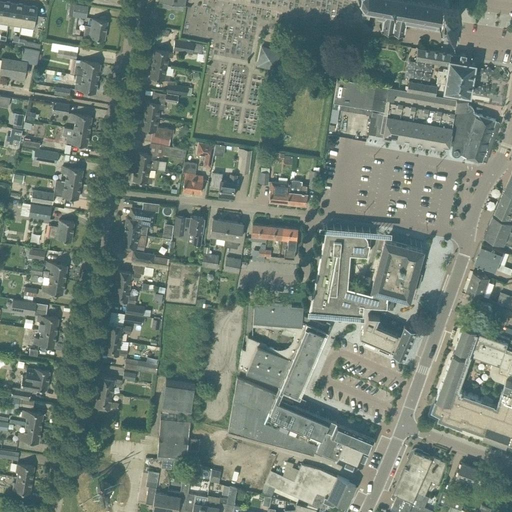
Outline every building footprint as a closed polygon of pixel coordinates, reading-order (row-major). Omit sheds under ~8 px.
[(12,2),(0,0),(0,22),(8,24),(12,2)] [(405,32),(405,30),(404,30),(405,21),(443,27),(445,29),(446,28),(445,26),(446,18),(454,19),(455,21),(457,20),(456,18),(458,4),(460,2),(459,0),(457,2),(450,1),(449,0),(361,0),(363,3),(362,5),(363,5),(362,12),(361,13),(361,14),(362,13),(362,16),(369,17),(370,13),(383,16),(381,26),(379,26),(379,27),(381,28),(380,29),(382,29),(382,27),(402,31),(402,33),(403,33),(403,31),(405,32)] [(25,4),(12,2),(8,24),(21,26),(25,4)] [(88,6),(74,3),(70,3),(68,15),(86,18),(88,6)] [(25,4),(21,26),(34,29),(38,6),(25,4)] [(85,25),(83,36),(104,39),(107,20),(93,18),(91,26),(85,25)] [(202,53),(203,44),(175,40),(173,49),(197,53),(196,60),(204,62),(205,54),(202,53)] [(52,43),(51,51),(58,52),(57,56),(76,59),(78,47),(52,43)] [(26,61),(26,62),(29,62),(30,59),(38,61),(40,49),(24,46),(22,61),(26,61)] [(469,94),(475,62),(464,61),(465,54),(460,53),(460,54),(418,47),(416,58),(448,63),(447,67),(443,67),(443,70),(439,69),(437,81),(445,82),(443,89),(469,94)] [(167,65),(168,57),(173,57),(174,52),(154,49),(152,63),(167,65)] [(15,74),(15,77),(24,78),(26,62),(26,61),(22,61),(3,58),(0,72),(15,74)] [(74,66),(73,74),(76,74),(98,77),(100,63),(80,60),(79,66),(74,66)] [(152,63),(150,77),(168,80),(169,80),(170,75),(165,74),(167,65),(152,63)] [(62,80),(62,73),(45,72),(45,75),(38,75),(38,85),(46,85),(46,80),(62,80)] [(98,77),(76,74),(75,82),(76,82),(75,89),(95,92),(98,77)] [(168,80),(167,92),(187,95),(188,87),(173,84),(174,81),(169,80),(168,80)] [(409,81),(407,90),(434,95),(436,85),(409,81)] [(72,88),(55,85),(54,93),(70,96),(72,88)] [(388,87),(380,132),(383,132),(383,137),(391,138),(391,134),(397,135),(396,139),(404,140),(404,136),(410,137),(409,141),(417,143),(417,138),(423,139),(422,144),(430,145),(430,141),(436,142),(435,146),(443,147),(443,143),(452,145),(462,147),(460,154),(482,161),(495,119),(474,112),(474,109),(473,106),(471,104),(468,103),(468,101),(434,95),(407,90),(388,87)] [(166,93),(165,100),(177,102),(178,95),(167,93),(166,93)] [(143,114),(158,117),(159,108),(164,109),(165,103),(146,100),(143,114)] [(52,111),(68,114),(69,104),(54,101),(52,111)] [(26,118),(34,119),(36,112),(28,110),(26,118)] [(71,112),(70,119),(75,120),(74,128),(89,130),(91,116),(71,112)] [(141,128),(152,130),(155,131),(155,135),(163,136),(161,143),(164,144),(169,145),(172,128),(161,127),(161,126),(157,126),(158,117),(143,114),(141,128)] [(22,129),(12,127),(8,146),(11,147),(17,148),(19,148),(22,129)] [(86,145),(89,130),(74,128),(73,136),(67,135),(66,142),(86,145)] [(23,139),(22,144),(39,147),(40,142),(23,139)] [(196,154),(205,155),(213,157),(215,144),(198,141),(196,154)] [(169,145),(164,144),(163,153),(185,156),(186,148),(169,145)] [(35,148),(34,158),(57,162),(58,153),(35,148)] [(243,153),(243,155),(241,171),(248,172),(252,149),(240,148),(239,152),(243,153)] [(157,169),(159,160),(156,159),(157,155),(137,151),(135,165),(150,168),(157,169)] [(201,192),(202,183),(203,179),(194,178),(195,174),(197,163),(184,161),(182,172),(185,173),(183,190),(201,192)] [(60,180),(80,183),(83,169),(62,165),(61,172),(60,180)] [(135,165),(133,180),(152,183),(153,178),(153,176),(148,175),(150,168),(135,165)] [(311,170),(309,187),(315,188),(315,187),(318,187),(320,171),(320,167),(313,167),(313,170),(311,170)] [(212,171),(210,186),(219,187),(218,195),(234,196),(235,186),(235,182),(236,175),(231,174),(230,181),(221,180),(222,172),(212,171)] [(260,183),(268,184),(269,172),(261,171),(260,183)] [(56,179),(53,194),(57,195),(68,196),(78,198),(80,183),(60,180),(56,179)] [(290,183),(288,203),(306,204),(307,194),(307,193),(306,193),(307,185),(301,184),(302,180),(296,180),(294,179),(291,179),(290,183)] [(270,191),(269,201),(288,203),(290,183),(278,182),(272,181),(271,189),(270,189),(270,191)] [(53,193),(33,189),(31,200),(51,203),(53,193)] [(511,192),(505,189),(496,211),(511,217),(511,192)] [(22,205),(21,214),(48,218),(50,207),(25,203),(25,201),(23,201),(22,205)] [(124,231),(146,235),(147,226),(151,227),(153,210),(132,207),(131,217),(127,216),(124,231)] [(486,234),(485,235),(486,236),(486,235),(504,243),(504,242),(511,245),(511,217),(496,211),(495,211),(492,217),(493,217),(486,234)] [(185,217),(176,215),(174,233),(183,234),(185,217)] [(201,245),(203,227),(204,217),(191,215),(189,231),(194,232),(192,244),(201,245)] [(216,244),(216,243),(224,244),(225,237),(228,221),(213,218),(210,234),(211,234),(210,243),(216,244)] [(59,219),(58,226),(50,224),(48,237),(56,238),(71,241),(74,222),(59,219)] [(225,237),(224,244),(232,245),(232,247),(238,248),(239,239),(240,239),(242,223),(228,221),(225,237)] [(165,223),(163,236),(170,237),(172,225),(165,223)] [(266,242),(267,236),(268,225),(252,223),(251,235),(259,235),(259,241),(266,242)] [(267,236),(281,238),(282,226),(268,225),(267,236)] [(282,226),(281,238),(288,239),(287,247),(285,247),(284,258),(294,259),(295,249),(298,228),(282,226)] [(325,227),(312,309),(340,312),(363,312),(363,311),(363,307),(364,306),(364,304),(366,304),(367,299),(371,300),(371,298),(387,299),(388,293),(395,295),(398,295),(409,298),(412,285),(416,271),(422,249),(402,244),(399,243),(385,239),(374,277),(370,292),(366,291),(369,281),(363,280),(361,289),(347,285),(350,253),(350,246),(369,247),(372,232),(376,232),(376,231),(325,227)] [(146,235),(124,231),(122,246),(144,249),(145,243),(146,235)] [(32,232),(30,241),(38,243),(40,234),(32,232)] [(475,264),(485,267),(496,271),(496,269),(511,275),(511,271),(511,268),(505,265),(509,253),(484,243),(482,244),(475,262),(475,264)] [(265,256),(265,249),(266,244),(261,244),(261,247),(260,246),(260,249),(259,248),(259,250),(253,250),(252,260),(256,260),(255,261),(264,262),(265,256)] [(28,257),(44,260),(45,251),(30,248),(30,249),(26,248),(24,256),(29,257),(28,257)] [(143,251),(141,260),(154,262),(155,253),(143,251)] [(203,253),(202,266),(216,268),(218,255),(203,253)] [(226,256),(224,270),(238,273),(241,259),(226,256)] [(49,276),(64,279),(67,264),(47,261),(46,267),(51,268),(49,276)] [(42,275),(43,267),(31,265),(30,273),(42,275)] [(145,266),(144,274),(152,275),(153,267),(145,266)] [(115,284),(129,287),(131,278),(139,279),(140,273),(118,269),(115,284)] [(473,271),(466,290),(483,296),(484,295),(488,281),(490,277),(482,275),(473,271)] [(62,294),(64,279),(49,276),(48,285),(43,284),(42,290),(62,294)] [(113,299),(123,301),(135,303),(136,296),(128,295),(129,287),(115,284),(113,299)] [(36,296),(37,288),(25,287),(24,294),(36,296)] [(511,308),(511,296),(500,293),(496,303),(511,308)] [(12,298),(11,310),(34,314),(36,302),(12,298)] [(302,326),(303,315),(303,307),(291,306),(291,303),(267,301),(267,304),(255,303),(253,322),(281,324),(302,326)] [(143,315),(144,307),(127,304),(125,312),(143,315)] [(38,314),(37,320),(42,322),(41,329),(41,330),(56,332),(58,317),(48,316),(38,314)] [(124,314),(123,322),(141,325),(143,317),(124,314)] [(364,337),(362,341),(403,358),(416,329),(405,324),(401,334),(375,323),(378,316),(379,316),(379,315),(368,314),(359,335),(364,337)] [(303,315),(302,326),(281,324),(281,327),(295,331),(293,339),(291,342),(288,346),(283,348),(280,348),(277,348),(248,336),(246,349),(242,347),(239,368),(279,385),(278,389),(299,398),(329,326),(303,315)] [(24,326),(24,327),(32,328),(33,319),(26,318),(25,318),(24,326)] [(131,326),(119,324),(109,323),(107,338),(120,340),(122,331),(130,333),(131,326)] [(511,339),(496,334),(495,337),(476,330),(477,329),(464,325),(456,348),(493,362),(490,370),(490,373),(492,377),(496,380),(505,383),(497,404),(459,390),(471,359),(454,353),(438,398),(436,397),(432,409),(440,414),(439,417),(463,425),(463,424),(485,432),(484,436),(507,444),(508,440),(511,441),(511,339)] [(56,332),(41,330),(40,337),(34,336),(33,343),(53,346),(56,332)] [(119,349),(120,340),(107,338),(104,352),(126,356),(127,350),(119,349)] [(154,371),(155,363),(126,358),(125,366),(154,371)] [(50,370),(27,366),(26,374),(23,374),(21,387),(13,386),(11,395),(30,398),(31,387),(47,389),(50,370)] [(98,391),(112,393),(113,385),(121,386),(122,380),(100,376),(98,391)] [(237,376),(228,431),(313,454),(314,452),(321,455),(322,454),(330,435),(336,422),(336,421),(329,418),(330,417),(331,413),(305,401),(303,405),(293,401),(279,394),(276,393),(237,376)] [(192,412),(195,380),(164,377),(161,409),(192,412)] [(110,402),(112,393),(98,391),(95,406),(117,409),(118,403),(110,402)] [(4,396),(3,404),(18,407),(19,398),(4,396)] [(23,409),(22,416),(27,417),(26,420),(26,425),(40,428),(43,413),(23,409)] [(0,418),(8,420),(9,413),(0,411),(0,418)] [(158,446),(157,458),(162,458),(171,459),(178,459),(185,460),(186,460),(186,456),(187,448),(188,437),(188,428),(189,415),(160,413),(158,446)] [(0,421),(0,429),(8,430),(9,423),(0,421)] [(330,435),(322,454),(329,457),(354,467),(354,469),(362,466),(361,464),(367,451),(369,451),(374,438),(336,422),(330,435)] [(24,433),(19,432),(18,439),(38,442),(40,428),(26,425),(24,433)] [(188,437),(187,448),(198,450),(199,439),(188,437)] [(0,456),(18,459),(19,452),(0,448),(0,456)] [(397,493),(391,507),(399,510),(403,511),(429,511),(419,508),(424,496),(425,496),(432,480),(438,483),(446,462),(429,455),(429,456),(415,450),(407,467),(406,467),(404,467),(401,473),(402,475),(404,475),(396,492),(397,493)] [(17,477),(32,479),(34,466),(17,463),(16,471),(17,472),(17,477)] [(326,511),(343,511),(349,499),(356,484),(337,475),(336,476),(318,467),(301,463),(296,475),(294,479),(271,469),(265,482),(275,487),(308,502),(306,506),(318,509),(326,511)] [(476,483),(477,479),(481,469),(462,463),(459,472),(457,476),(468,480),(465,490),(472,492),(475,483),(476,483)] [(155,492),(156,487),(159,471),(148,470),(145,486),(148,486),(145,503),(153,504),(152,509),(164,511),(167,494),(155,492)] [(30,493),(32,479),(17,477),(16,482),(14,481),(13,490),(30,493)] [(110,494),(111,493),(111,492),(112,491),(112,490),(112,488),(111,487),(111,486),(111,485),(110,484),(109,484),(109,483),(108,482),(107,482),(106,481),(105,481),(104,481),(103,481),(102,481),(101,482),(100,482),(99,483),(98,484),(97,485),(96,486),(96,487),(96,489),(96,490),(96,491),(96,492),(97,493),(97,494),(98,494),(99,495),(100,496),(101,496),(102,497),(103,497),(104,497),(105,497),(106,497),(107,496),(108,496),(109,495),(110,494)] [(181,481),(180,490),(188,492),(189,482),(181,481)] [(190,482),(185,510),(192,511),(204,511),(206,504),(208,496),(191,493),(193,482),(190,482)] [(265,482),(262,494),(264,495),(271,496),(275,487),(265,482)] [(167,494),(164,511),(169,511),(176,511),(177,508),(185,510),(188,493),(184,492),(175,491),(168,489),(167,494)] [(443,491),(439,501),(451,506),(461,510),(465,498),(443,491)] [(206,504),(204,511),(224,511),(226,504),(227,503),(227,500),(228,498),(220,497),(208,494),(208,496),(206,504)] [(240,511),(242,506),(231,504),(231,501),(227,500),(227,503),(226,504),(224,511),(240,511)] [(285,509),(284,511),(294,511),(295,509),(296,503),(295,503),(295,509),(285,509)] [(306,506),(296,503),(295,509),(294,511),(326,511),(318,509),(306,506)]
